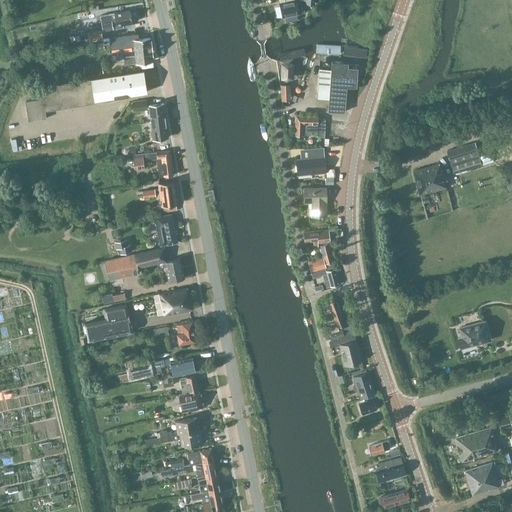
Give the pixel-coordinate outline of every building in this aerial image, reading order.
[(293,0),(294,0),(280,3),(283,18),(285,17),(286,22),(297,20),(296,15),(303,14),(303,13),(305,13),(303,4),(305,4),(314,5),(314,0),(293,0)] [(113,12),(100,15),(99,15),(100,17),(102,31),(113,29),(112,27),(132,23),(129,9),(113,12)] [(93,32),(80,34),(81,40),(82,42),(89,42),(92,41),(102,40),(102,39),(101,30),(93,32)] [(80,34),(70,36),(71,42),(81,40),(80,34)] [(138,35),(109,38),(109,39),(110,45),(110,49),(133,46),(134,56),(123,57),(124,63),(152,60),(150,38),(138,40),(138,35)] [(110,45),(109,39),(102,40),(92,41),(94,48),(110,45)] [(356,87),(358,67),(348,67),(348,62),(331,61),(331,69),(319,68),(318,97),(329,98),(328,110),(345,112),(346,86),(356,87)] [(293,64),(291,64),(287,63),(282,64),(282,78),(287,80),(292,78),(293,64)] [(99,66),(84,68),(85,75),(100,73),(99,66)] [(41,87),(43,99),(25,101),(28,121),(46,118),(44,111),(113,101),(112,98),(147,92),(143,70),(91,78),(91,79),(77,81),(41,87)] [(146,100),(132,102),(133,111),(147,109),(146,100)] [(148,105),(150,123),(166,121),(164,103),(148,105)] [(318,116),(295,115),(294,136),(303,136),(303,133),(317,133),(317,137),(324,137),(325,119),(318,118),(318,116)] [(166,121),(150,123),(152,140),(168,138),(166,121)] [(489,147),(477,150),(474,143),(447,151),(454,173),(493,162),(489,147)] [(297,175),(326,172),(324,150),(312,151),(313,158),(296,159),(297,175)] [(169,151),(156,152),(159,177),(172,175),(169,151)] [(146,153),(133,155),(133,158),(135,171),(145,169),(144,161),(146,161),(146,153)] [(419,195),(447,187),(442,170),(441,170),(439,164),(413,171),(419,195)] [(155,192),(159,192),(174,190),(174,182),(158,184),(159,189),(142,191),(143,196),(143,197),(144,197),(156,196),(155,192)] [(311,216),(326,216),(326,202),(326,187),(304,188),(304,202),(311,202),(311,216)] [(174,190),(159,192),(160,199),(162,199),(163,212),(177,210),(174,190)] [(139,213),(140,220),(148,218),(147,218),(146,212),(139,213)] [(155,217),(160,246),(177,243),(171,214),(155,217)] [(329,230),(303,232),(305,243),(313,242),(313,247),(318,246),(318,244),(330,243),(329,230)] [(114,242),(116,249),(117,249),(118,254),(120,254),(132,252),(131,244),(128,245),(127,240),(126,239),(114,242)] [(311,272),(333,266),(332,263),(334,262),(329,243),(320,246),(323,258),(308,262),(311,272)] [(102,270),(102,269),(105,280),(109,279),(110,280),(139,273),(138,266),(167,260),(164,248),(100,262),(102,270)] [(164,262),(169,281),(185,277),(180,258),(164,262)] [(334,269),(333,266),(311,272),(312,277),(312,278),(326,274),(328,280),(324,281),(326,288),(340,284),(336,269),(334,269)] [(163,308),(164,315),(192,310),(187,288),(159,294),(162,308),(163,308)] [(102,295),(103,304),(126,300),(124,293),(112,295),(112,293),(102,295)] [(339,325),(346,323),(336,297),(327,301),(327,302),(321,304),(324,312),(330,309),(335,322),(328,325),(331,332),(341,329),(339,325)] [(84,322),(84,325),(77,326),(79,333),(86,332),(88,341),(132,332),(126,304),(103,309),(105,318),(84,322)] [(176,334),(178,345),(196,342),(192,321),(182,323),(182,324),(175,326),(175,328),(177,328),(178,334),(176,334)] [(476,344),(476,343),(490,339),(485,321),(459,328),(462,338),(458,339),(460,348),(476,344)] [(148,330),(150,339),(169,335),(167,326),(148,330)] [(327,335),(326,335),(329,341),(343,336),(340,330),(327,335)] [(354,333),(339,338),(340,344),(339,344),(345,366),(361,361),(356,340),(354,333)] [(133,351),(122,354),(125,367),(163,360),(172,358),(151,362),(151,359),(153,357),(152,352),(136,356),(135,354),(133,351)] [(178,361),(170,362),(173,375),(185,373),(195,371),(192,357),(182,360),(178,361)] [(120,369),(115,370),(116,375),(117,375),(119,383),(128,381),(154,375),(154,374),(161,371),(160,367),(164,366),(163,360),(125,367),(125,369),(120,370),(120,369)] [(361,364),(345,368),(346,374),(352,372),(353,376),(352,377),(354,383),(353,383),(352,385),(353,389),(355,391),(357,390),(360,399),(375,394),(368,371),(366,372),(366,371),(362,372),(361,369),(363,369),(361,364)] [(188,391),(189,392),(199,390),(196,375),(186,378),(186,380),(180,381),(182,392),(188,391)] [(162,378),(163,388),(174,386),(172,376),(162,378)] [(198,392),(187,394),(187,392),(179,394),(179,396),(178,396),(182,412),(202,408),(198,392)] [(374,401),(377,401),(375,396),(366,399),(367,401),(360,404),(363,412),(369,410),(370,413),(377,410),(374,401)] [(133,402),(110,406),(111,416),(135,412),(133,402)] [(475,407),(462,411),(464,419),(477,415),(475,407)] [(500,429),(511,426),(509,415),(497,419),(500,429)] [(175,421),(177,435),(179,434),(179,433),(198,430),(196,418),(175,421)] [(492,427),(473,432),(481,456),(498,451),(498,450),(496,444),(497,444),(492,427)] [(177,435),(168,436),(160,437),(161,442),(168,441),(180,439),(181,446),(184,446),(188,445),(204,443),(201,429),(198,430),(179,433),(179,434),(177,435)] [(481,456),(473,432),(455,438),(462,462),(481,456)] [(388,441),(369,446),(371,454),(390,449),(388,441)] [(195,464),(213,460),(210,448),(186,453),(189,465),(195,464)] [(164,462),(165,468),(184,465),(183,459),(164,462)] [(397,459),(378,464),(379,469),(375,471),(378,483),(393,478),(394,481),(401,479),(400,476),(406,475),(403,463),(399,464),(397,459)] [(186,473),(196,471),(197,471),(195,471),(197,477),(216,474),(213,460),(195,464),(189,465),(184,466),(184,465),(165,468),(165,469),(160,470),(162,477),(174,475),(186,473)] [(472,495),(498,487),(496,480),(497,478),(492,463),(465,471),(472,495)] [(213,493),(221,491),(219,482),(216,476),(216,474),(197,477),(198,485),(206,484),(207,491),(212,490),(213,493)] [(192,488),(190,478),(174,482),(175,489),(180,488),(187,486),(188,489),(192,488)] [(383,508),(397,504),(398,508),(402,507),(401,503),(410,500),(407,489),(380,497),(380,499),(377,499),(379,507),(382,506),(383,508)] [(209,497),(210,501),(210,502),(214,501),(215,505),(222,504),(223,501),(221,491),(213,493),(212,490),(207,491),(201,492),(200,492),(182,496),(183,502),(201,499),(201,498),(209,497)] [(511,511),(511,499),(503,502),(504,507),(497,510),(497,511),(511,511)] [(223,511),(222,504),(215,505),(214,501),(210,502),(210,501),(202,503),(204,511),(202,511),(223,511)]
